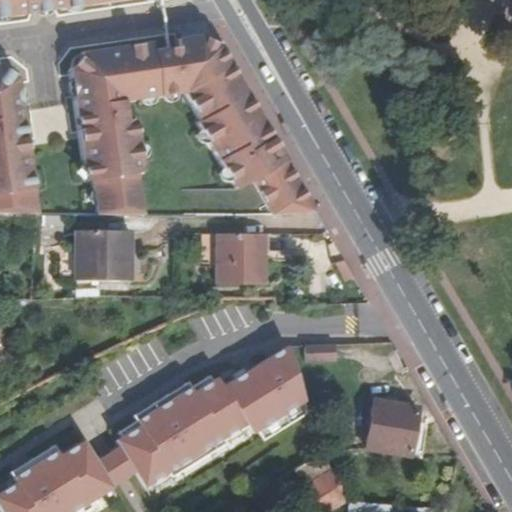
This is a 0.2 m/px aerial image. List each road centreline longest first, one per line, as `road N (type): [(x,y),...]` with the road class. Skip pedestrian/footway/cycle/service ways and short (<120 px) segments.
road 1 (tertiary): [(237,10),(511,479)]
road 2 (residential): [(37,36),(237,10)]
